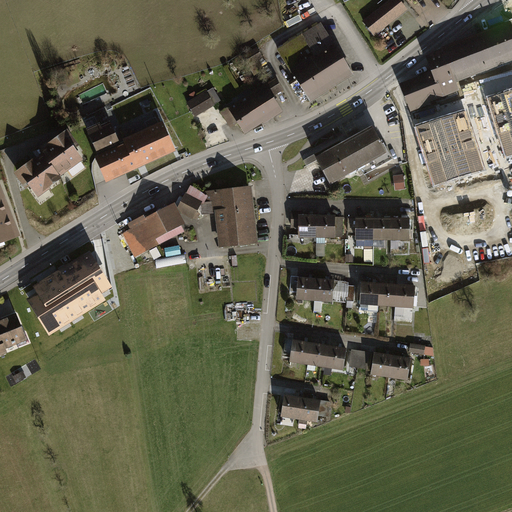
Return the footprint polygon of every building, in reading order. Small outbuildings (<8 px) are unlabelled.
[(406,9),(398,0),(391,0),(365,21),(374,34),(406,9)] [(333,18),(287,42),(317,98),(362,74),(333,18)] [(511,55),(511,34),(509,26),(442,51),(429,60),(434,74),(403,86),(412,109),(430,103),(428,98),(457,87),(454,78),(483,67),(484,70),(496,66),(495,62),(511,55)] [(275,73),(223,103),(243,138),(286,112),(277,98),(287,93),(275,73)] [(189,103),(198,118),(218,106),(209,91),(189,103)] [(511,93),(491,100),(508,154),(511,152),(511,93)] [(464,114),(419,129),(435,182),(481,168),(464,114)] [(121,115),(95,128),(122,181),(174,154),(159,125),(132,138),(121,115)] [(385,121),(329,154),(343,178),(381,156),(386,165),(405,154),(385,121)] [(72,131),(19,174),(39,199),(92,156),(72,131)] [(2,157),(0,157),(0,248),(33,236),(2,157)] [(397,188),(406,189),(407,175),(397,175),(397,188)] [(217,194),(199,181),(185,200),(196,222),(217,194)] [(265,184),(224,186),(228,242),(268,239),(265,184)] [(185,200),(134,228),(146,249),(196,222),(185,200)] [(346,207),(310,207),(310,230),(346,230),(346,207)] [(416,210),(365,210),(365,236),(416,235),(416,210)] [(467,229),(448,230),(451,269),(470,268),(467,229)] [(42,295),(33,301),(51,330),(101,299),(96,291),(107,285),(89,256),(38,288),(42,295)] [(357,272),(309,269),(307,295),(355,298),(357,272)] [(423,277),(369,275),(368,299),(423,301),(423,277)] [(362,311),(370,311),(370,301),(362,301),(362,311)] [(0,363),(5,362),(2,355),(25,344),(14,321),(0,327),(0,363)] [(355,340),(304,333),(300,358),(351,366),(355,340)] [(420,348),(382,343),(378,369),(416,374),(420,348)] [(333,395),(294,391),(292,415),(331,419),(333,395)]
